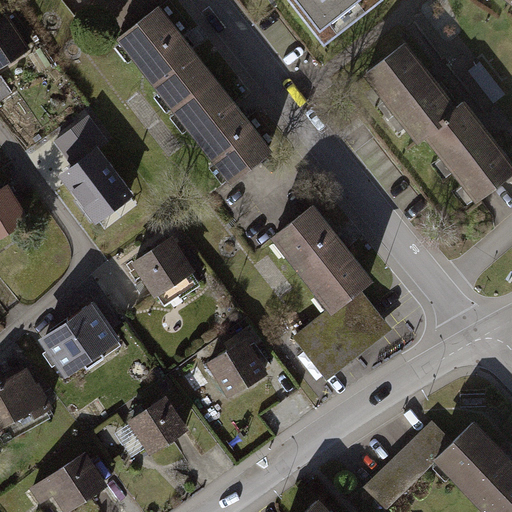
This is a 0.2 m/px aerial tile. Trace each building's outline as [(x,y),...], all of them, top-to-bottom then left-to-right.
[(288,0),(323,46),(383,0),(288,0)] [(117,35),(176,108),(216,75),(158,3),(117,35)] [(6,16),(0,20),(0,65),(27,48),(17,33),(23,29),(18,20),(12,24),(6,16)] [(422,141),(427,136),(464,107),(408,37),(366,72),(422,141)] [(275,149),(216,75),(176,108),(235,181),(275,149)] [(511,157),(468,103),(464,107),(427,136),(482,205),(511,180),(511,157)] [(58,141),(76,164),(97,148),(106,141),(89,118),(58,141)] [(76,164),(64,174),(98,218),(132,192),(97,148),(76,164)] [(5,187),(0,190),(0,235),(26,219),(17,203),(23,200),(18,192),(11,196),(5,187)] [(273,233),(331,309),(360,287),(375,276),(316,200),(273,233)] [(175,235),(135,261),(165,307),(198,285),(182,261),(190,256),(175,235)] [(326,380),(393,329),(360,287),(331,309),(294,338),(326,380)] [(92,300),(67,318),(70,323),(46,340),(52,348),(46,353),(55,365),(60,361),(68,372),(84,360),(88,367),(105,355),(101,349),(118,337),(92,300)] [(245,341),(210,362),(230,394),(265,373),(254,355),(262,351),(255,342),(248,346),(245,341)] [(25,369),(0,383),(0,426),(33,407),(37,414),(50,406),(38,384),(35,386),(25,369)] [(168,397),(134,420),(154,450),(188,427),(168,397)] [(438,457),(454,441),(434,422),(367,489),(386,508),(438,457)] [(454,441),(438,457),(492,511),(511,511),(511,461),(473,422),(454,441)] [(86,452),(33,487),(42,501),(58,491),(68,507),(106,483),(86,452)] [(329,511),(318,501),(306,511),(329,511)]
